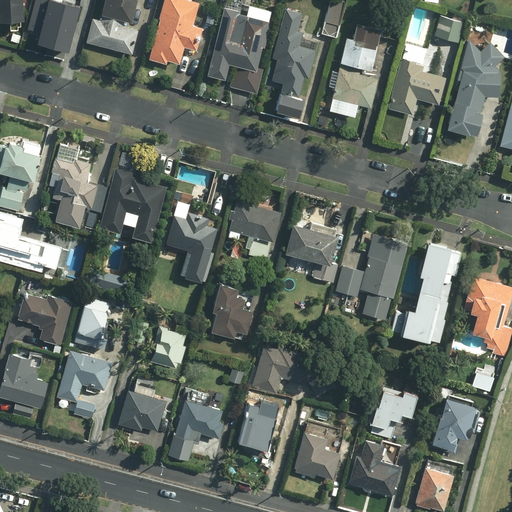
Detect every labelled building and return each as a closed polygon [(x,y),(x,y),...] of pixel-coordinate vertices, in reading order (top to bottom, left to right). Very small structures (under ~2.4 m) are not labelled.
[(0,0),(0,22),(18,21),(17,0),(0,0)] [(78,4),(63,0),(35,0),(28,27),(41,31),(40,36),(66,44),(75,12),(78,4)] [(132,0),(100,0),(97,15),(127,23),(132,0)] [(176,62),(180,47),(191,50),(198,27),(189,25),(196,2),(189,0),(161,0),(146,59),(162,63),(163,58),(176,62)] [(346,6),(329,0),(318,34),(335,39),(346,6)] [(266,20),(221,8),(204,75),(221,80),(225,63),(235,66),(229,87),(255,94),(261,70),(253,68),(266,20)] [(270,80),(280,82),(278,92),(296,97),(301,78),(305,79),(312,50),(294,46),(298,33),(294,32),(299,12),(283,8),(270,57),(276,59),(270,80)] [(217,14),(206,10),(202,22),(212,26),(217,14)] [(136,31),(90,19),(83,42),(130,54),(136,31)] [(461,23),(437,19),(433,40),(457,45),(461,23)] [(344,38),(329,98),(367,108),(374,79),(359,75),(361,69),(367,71),(377,30),(352,24),(348,39),(344,38)] [(472,137),(480,97),(494,97),(495,72),(491,65),(500,57),(488,42),(477,51),(466,40),(455,80),(458,80),(444,130),(472,137)] [(422,64),(400,59),(387,109),(409,115),(413,98),(436,104),(443,77),(420,71),(422,64)] [(511,91),(497,145),(511,149),(511,91)] [(0,206),(15,211),(24,179),(28,180),(34,154),(16,149),(17,146),(5,143),(4,146),(0,144),(0,172),(4,174),(0,191),(0,206)] [(71,164),(52,159),(45,184),(53,186),(50,198),(57,200),(52,221),(75,227),(81,206),(85,207),(90,188),(80,186),(87,163),(72,159),(71,164)] [(162,187),(129,178),(130,173),(112,168),(96,228),(115,233),(121,213),(133,216),(127,237),(147,243),(162,187)] [(214,173),(201,169),(195,190),(208,194),(214,173)] [(278,213),(235,200),(227,229),(269,241),(278,213)] [(163,243),(189,251),(181,278),(197,283),(213,229),(203,226),(206,218),(185,212),(183,220),(171,216),(163,243)] [(0,262),(39,272),(40,267),(50,269),(56,250),(15,239),(21,219),(0,213),(0,262)] [(334,237),(288,224),(280,253),(326,266),(334,237)] [(360,314),(382,320),(403,243),(371,234),(356,289),(366,291),(360,314)] [(407,315),(395,312),(390,333),(421,341),(445,250),(423,243),(414,276),(417,276),(407,315)] [(88,270),(85,282),(123,293),(127,281),(88,270)] [(511,287),(471,276),(462,308),(466,309),(465,314),(472,316),(467,334),(486,339),(484,347),(492,349),(491,353),(504,356),(511,329),(500,326),(511,287)] [(229,339),(231,331),(241,334),(247,311),(237,308),(240,300),(231,297),(233,290),(214,285),(207,311),(212,312),(206,332),(229,339)] [(37,339),(57,345),(70,300),(50,294),(48,301),(23,294),(15,318),(41,326),(37,339)] [(113,306),(83,297),(71,341),(100,349),(113,306)] [(184,335),(156,327),(146,360),(174,369),(184,335)] [(275,393),(280,377),(302,383),(310,356),(263,343),(251,386),(275,393)] [(109,362),(66,350),(54,397),(75,403),(80,384),(101,390),(109,362)] [(5,353),(0,369),(0,397),(36,407),(43,382),(34,379),(37,369),(25,365),(26,360),(5,353)] [(243,370),(230,367),(226,382),(239,385),(243,370)] [(493,375),(473,370),(469,387),(489,392),(493,375)] [(335,382),(319,379),(316,394),(331,397),(335,382)] [(163,400),(124,390),(115,424),(139,431),(140,427),(155,431),(163,400)] [(379,391),(374,406),(371,405),(365,424),(382,428),(384,419),(395,422),(397,416),(404,418),(410,397),(399,393),(398,397),(379,391)] [(471,407),(442,399),(428,446),(451,452),(456,437),(462,439),(471,407)] [(195,444),(198,433),(215,438),(219,422),(214,421),(217,410),(180,400),(165,454),(187,460),(191,443),(195,444)] [(245,404),(233,443),(263,451),(272,419),(254,413),(256,407),(245,404)] [(300,433),(290,468),(328,479),(335,454),(321,450),(324,440),(300,433)] [(356,457),(352,455),(344,482),(388,495),(396,468),(374,462),(379,445),(361,440),(356,457)] [(450,476),(422,468),(412,503),(440,511),(450,476)]
